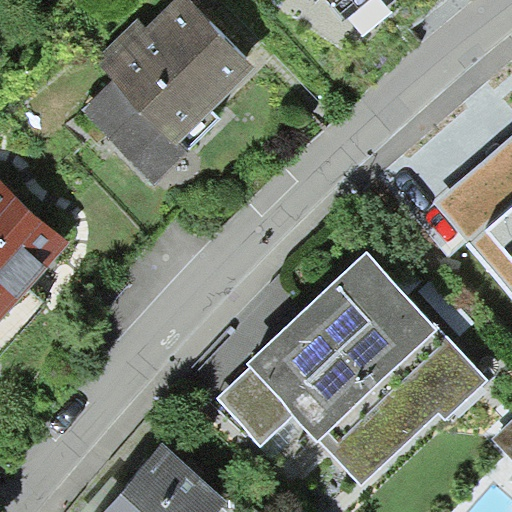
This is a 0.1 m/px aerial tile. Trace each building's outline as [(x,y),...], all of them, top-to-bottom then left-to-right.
[(118,78),(82,108),(148,186),(191,150),(181,138),(262,71),(201,0),(173,0),(103,60),(118,78)] [(324,0),(345,24),(373,0),(324,0)] [(511,103),(507,98),(417,178),(478,247),(511,217),(511,103)] [(0,152),(0,300),(1,301),(75,228),(0,152)] [(258,355),(219,392),(262,437),(299,403),(361,468),(438,395),(450,408),(495,365),(368,231),(247,344),(258,355)] [(511,413),(493,431),(511,451),(511,413)] [(159,429),(86,511),(205,511),(227,487),(159,429)]
